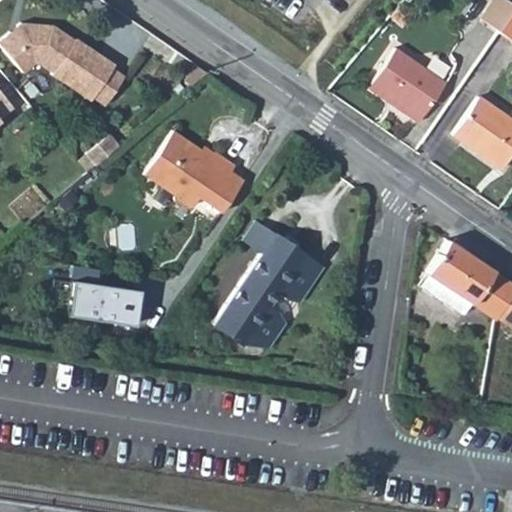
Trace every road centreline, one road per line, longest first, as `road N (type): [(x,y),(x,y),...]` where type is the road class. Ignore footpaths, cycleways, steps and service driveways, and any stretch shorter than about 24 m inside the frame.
road 1 (residential): [(409,179),(396,207),(361,446),(511,470)]
road 2 (tertiary): [(153,0),(409,179)]
road 3 (tertiary): [(409,179),(511,251)]
